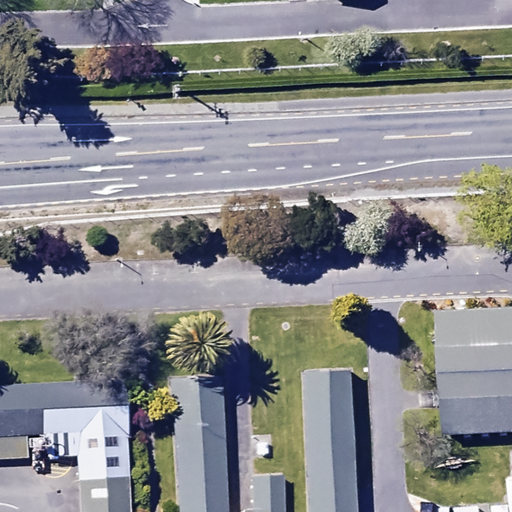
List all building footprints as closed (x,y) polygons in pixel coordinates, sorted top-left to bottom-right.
[(511,304),(437,309),(445,436),(511,431),(511,304)] [(129,375),(0,383),(0,466),(134,458),(129,375)] [(365,511),(357,375),(302,378),(310,511),(365,511)] [(400,376),(364,377),(369,505),(405,503),(400,376)] [(234,511),(226,384),(171,387),(179,511),(234,511)] [(288,511),(286,482),(254,484),(255,511),(288,511)]
